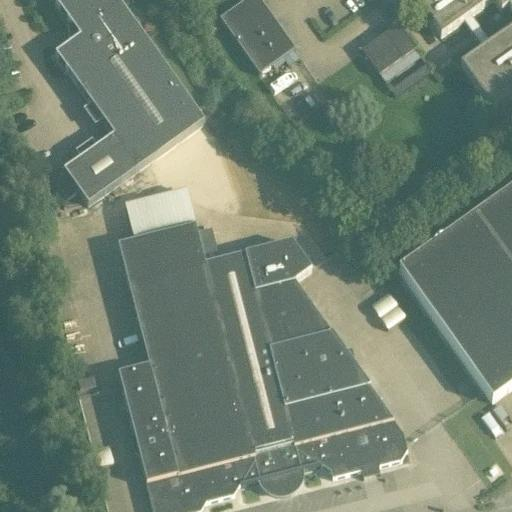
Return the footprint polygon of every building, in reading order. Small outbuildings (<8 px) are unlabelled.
[(88,210),(204,127),(113,0),(49,0),(70,29),(73,46),(55,59),(113,141),(63,176),(88,210)] [(250,0),(219,23),(259,79),(295,53),(257,0),(250,0)] [(492,4),(489,0),(410,0),(440,41),(464,24),(470,20),(492,4)] [(511,0),(489,0),(492,4),(500,16),(507,11),(511,7),(511,0)] [(464,24),(483,52),(459,69),(493,117),(511,103),(511,7),(507,11),(511,17),(511,31),(489,48),(470,20),(464,24)] [(361,55),(365,62),(378,80),(384,88),(421,61),(398,29),(361,55)] [(76,197),(62,177),(52,184),(66,204),(76,197)] [(511,193),(398,275),(491,407),(511,391),(511,193)] [(214,304),(194,228),(139,243),(137,237),(122,240),(123,247),(117,248),(127,289),(148,370),(117,378),(151,511),(206,511),(206,508),(241,499),(239,491),(243,490),(264,494),(267,497),(271,499),(275,500),(280,501),(285,500),(289,498),(293,496),(296,493),(298,489),(300,484),(300,480),(302,474),(320,470),(330,476),(332,484),(361,476),(362,480),(379,476),(378,472),(401,466),(406,456),(402,440),(377,405),(365,385),(330,337),(329,337),(294,287),(310,275),(291,247),(243,259),(252,294),(214,304)] [(386,331),(403,322),(392,299),(375,308),(386,331)]
